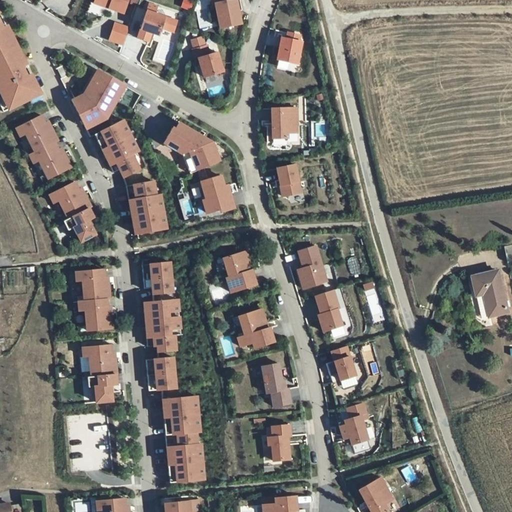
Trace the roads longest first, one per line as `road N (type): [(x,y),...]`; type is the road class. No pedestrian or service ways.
road 1 (unclassified): [(325,0),(403,314),(475,511)]
road 2 (residential): [(41,30),(39,56),(123,248),(148,511)]
road 3 (residential): [(241,133),(311,382),(326,499)]
road 4 (residential): [(41,30),(241,133)]
road 5 (track): [(331,22),(511,8)]
road 6 (residential): [(270,0),(255,35),(241,133)]
